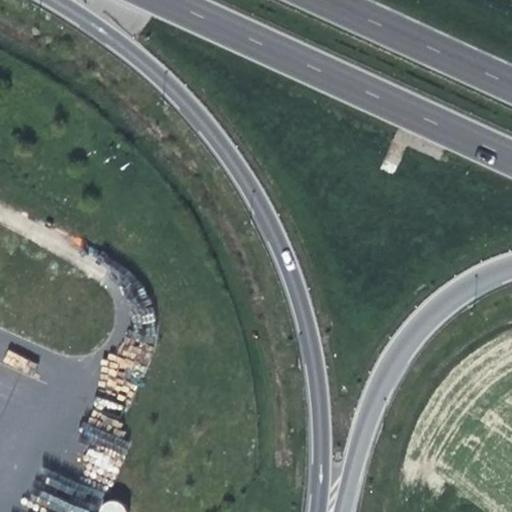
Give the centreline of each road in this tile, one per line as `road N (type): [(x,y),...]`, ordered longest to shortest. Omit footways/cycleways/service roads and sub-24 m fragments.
road 1 (unclassified): [(51,0),(169,85),(252,194),(286,267),(314,371),(317,511)]
road 2 (primary): [(163,0),(511,158)]
road 3 (unclassified): [(337,511),(375,396),(410,334),(455,295),(511,268)]
road 4 (primary): [(511,84),(327,0)]
